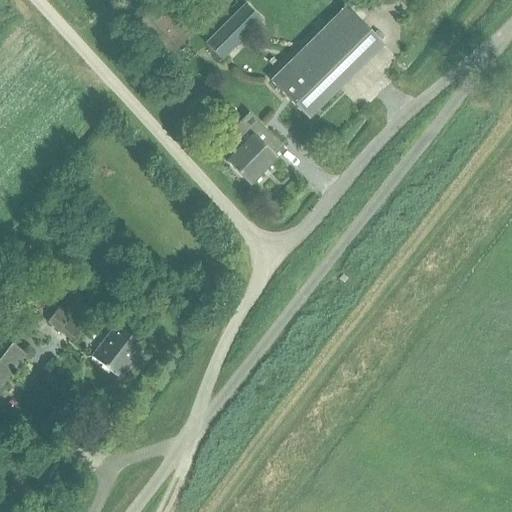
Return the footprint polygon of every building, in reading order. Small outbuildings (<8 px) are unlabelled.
[(220,60),(261,20),(245,4),(205,44),(220,60)] [(308,118),(382,44),(345,7),(271,81),(308,118)] [(275,158),(273,156),(282,148),(266,131),(263,134),(259,131),(262,128),(248,113),(246,115),(248,118),(232,133),(230,131),(228,133),(241,147),(225,163),(249,186),(276,159),(275,159),(275,158)] [(84,328),(71,318),(72,316),(60,307),(48,323),(61,332),(60,333),(72,343),(84,328)] [(119,379),(144,346),(115,324),(90,356),(119,379)] [(0,387),(25,354),(0,335),(0,387)]
